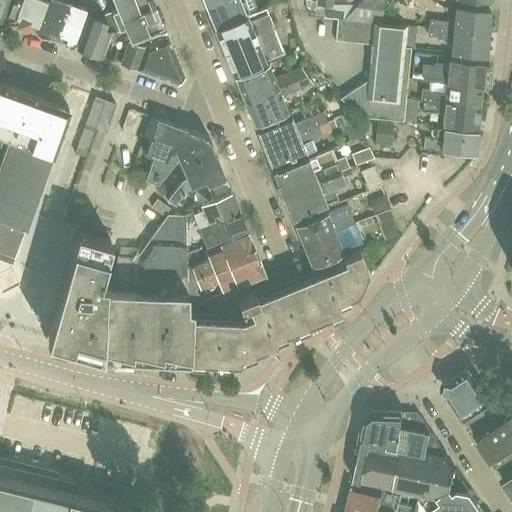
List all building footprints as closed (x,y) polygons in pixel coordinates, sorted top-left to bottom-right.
[(0,0),(0,18),(2,19),(9,0),(0,0)] [(37,31),(47,0),(13,0),(6,20),(37,31)] [(47,0),(37,31),(57,39),(70,0),(47,0)] [(70,0),(57,39),(73,45),(87,7),(79,4),(79,0),(70,0)] [(109,22),(155,3),(153,0),(114,0),(118,9),(105,14),(107,18),(109,22)] [(257,10),(252,0),(219,0),(207,5),(215,26),(257,10)] [(315,0),(315,13),(324,14),(324,0),(315,0)] [(332,16),(339,18),(345,18),(345,9),(339,9),(334,4),(332,4),(332,0),(324,0),(324,14),(324,16),(332,16)] [(362,0),(345,18),(384,23),(385,0),(362,0)] [(131,41),(164,27),(155,3),(109,22),(112,31),(113,30),(125,25),(131,41)] [(225,49),(275,28),(266,6),(257,10),(215,26),(225,49)] [(429,28),(487,33),(490,10),(456,6),(454,21),(430,18),(429,28)] [(109,22),(107,18),(103,20),(88,14),(77,46),(102,55),(108,39),(113,41),(116,32),(113,30),(112,31),(109,22)] [(337,40),(375,44),(377,24),(383,24),(384,23),(345,18),(339,18),(337,40)] [(406,27),(383,24),(377,24),(375,44),(371,80),(342,99),(362,117),(378,118),(396,120),(404,121),(407,97),(412,48),(404,48),(405,39),(406,27)] [(406,27),(405,39),(415,40),(416,27),(406,27)] [(234,72),(285,52),(275,28),(225,49),(234,72)] [(485,55),(487,33),(429,28),(428,35),(453,38),(451,52),(485,55)] [(128,40),(120,62),(178,83),(184,76),(168,35),(143,45),(128,40)] [(485,64),(485,63),(448,59),(448,64),(436,63),(436,65),(424,64),(423,74),(427,80),(447,82),(449,82),(482,85),(484,73),(484,64),(485,64)] [(294,80),(291,72),(274,79),(268,63),(236,76),(246,99),(294,80)] [(245,99),(255,122),(287,109),(281,95),(308,84),(309,89),(315,87),(302,67),(291,72),(294,80),(246,99),(245,99)] [(26,222),(52,151),(58,135),(68,105),(66,105),(57,102),(57,101),(55,101),(28,91),(26,90),(26,91),(0,81),(0,258),(13,263),(15,256),(27,222),(26,222)] [(424,100),(447,102),(481,106),(483,85),(449,82),(448,92),(431,91),(431,89),(423,88),(422,100),(424,100)] [(93,101),(103,104),(105,99),(95,95),(93,101)] [(115,102),(105,99),(103,104),(101,110),(99,116),(97,122),(95,127),(106,131),(116,104),(114,104),(115,102)] [(480,106),(447,102),(424,100),(423,110),(443,112),(442,124),(478,127),(479,121),(480,106)] [(103,104),(93,101),(91,107),(101,110),(103,104)] [(101,110),(91,107),(89,112),(99,116),(101,110)] [(265,148),(328,122),(324,111),(295,122),(291,112),(256,126),(265,148)] [(87,118),(97,122),(99,116),(89,112),(87,118)] [(170,151),(179,125),(158,117),(145,152),(154,155),(145,179),(158,183),(180,159),(175,149),(170,151)] [(85,124),(95,127),(97,122),(87,118),(85,124)] [(394,145),(396,120),(378,118),(376,143),(394,145)] [(265,148),(273,167),(317,149),(313,139),(332,131),(328,122),(265,148)] [(85,124),(83,130),(93,133),(94,130),(95,127),(85,124)] [(183,168),(216,155),(210,140),(204,134),(179,125),(170,151),(175,149),(180,159),(183,168)] [(442,128),(435,127),(434,138),(426,137),(425,148),(476,153),(476,151),(478,133),(478,131),(442,127),(442,128)] [(91,139),(93,133),(83,130),(81,135),(91,139)] [(91,139),(81,135),(79,141),(89,145),(91,139)] [(77,147),(87,150),(89,145),(79,141),(77,147)] [(87,150),(77,147),(75,153),(85,156),(87,150)] [(186,189),(224,173),(216,155),(183,168),(188,178),(184,179),(174,190),(167,199),(175,204),(186,189)] [(284,194),(341,170),(347,167),(344,159),(338,162),(336,158),(320,165),(315,155),(274,171),(284,194)] [(370,187),(382,183),(373,165),(363,169),(370,187)] [(284,194),(293,217),(327,203),(326,201),(337,197),(332,186),(346,181),(341,170),(284,194)] [(197,225),(238,208),(225,176),(207,184),(213,198),(186,209),(186,214),(192,211),(197,225)] [(162,216),(168,208),(156,199),(150,207),(162,216)] [(63,220),(77,225),(78,225),(82,213),(67,208),(63,220)] [(206,244),(246,227),(238,208),(197,225),(192,211),(186,214),(187,241),(202,235),(206,244)] [(389,208),(376,213),(380,226),(394,221),(389,208)] [(304,243),(355,223),(351,213),(331,222),(326,210),(295,223),(304,243)] [(187,241),(186,214),(169,213),(169,212),(159,225),(138,255),(137,257),(137,275),(187,274),(187,268),(187,241)] [(312,264),(343,251),(338,239),(359,231),(355,223),(304,243),(312,264)] [(137,257),(138,255),(118,254),(108,289),(97,286),(111,239),(76,229),(45,337),(99,352),(98,356),(190,361),(189,360),(191,316),(192,308),(187,306),(187,291),(187,280),(187,274),(137,275),(137,257)] [(187,280),(256,253),(247,231),(205,248),(209,259),(187,268),(187,274),(187,280)] [(280,287),(272,291),(257,297),(255,291),(237,299),(245,317),(241,319),(191,316),(189,360),(190,361),(239,363),(240,358),(276,343),(274,338),(297,328),(308,324),(316,320),(340,311),(342,310),(338,301),(358,292),(367,270),(368,270),(359,249),(343,256),(345,261),(323,270),(282,287),(280,287)] [(222,290),(264,272),(256,253),(187,280),(187,291),(217,279),(222,290)] [(487,380),(481,384),(470,366),(447,381),(445,389),(467,423),(485,412),(483,409),(493,403),(496,407),(511,396),(511,394),(500,386),(495,389),(492,383),(487,380)] [(511,414),(510,411),(511,409),(511,396),(496,407),(496,408),(495,409),(500,417),(474,434),(485,450),(511,432),(511,414)] [(445,453),(447,454),(420,414),(404,413),(404,411),(375,410),(367,415),(366,416),(362,438),(426,450),(427,448),(445,453)] [(511,432),(485,450),(495,466),(511,455),(511,432)] [(446,455),(447,454),(445,453),(427,448),(426,450),(362,438),(354,480),(419,494),(441,499),(438,496),(450,487),(452,488),(453,487),(451,486),(454,470),(456,470),(456,468),(454,469),(446,455)] [(511,470),(502,477),(511,492),(511,470)] [(0,511),(143,511),(118,505),(117,505),(88,498),(77,495),(0,475),(0,511)] [(379,505),(392,508),(395,493),(353,484),(349,502),(378,508),(379,505)] [(480,511),(483,510),(470,492),(457,489),(442,500),(441,499),(419,494),(414,511),(480,511)] [(397,511),(398,510),(392,508),(379,505),(378,508),(349,502),(346,511),(397,511)]
